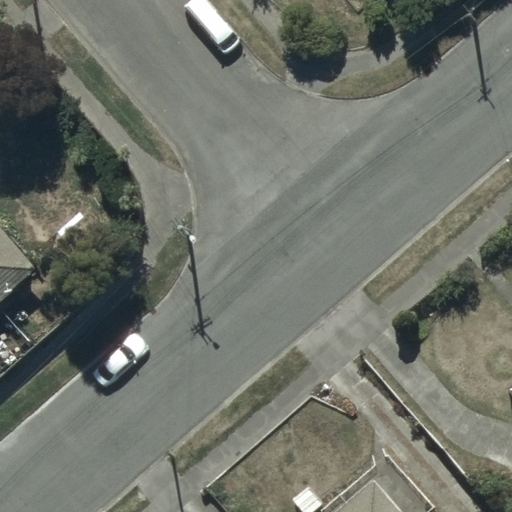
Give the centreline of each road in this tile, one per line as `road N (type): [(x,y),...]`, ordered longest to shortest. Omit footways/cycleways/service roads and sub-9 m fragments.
road 1 (residential): [(19,511),(338,235)]
road 2 (residential): [(338,235),(133,0)]
road 3 (residential): [(338,235),(511,88)]
